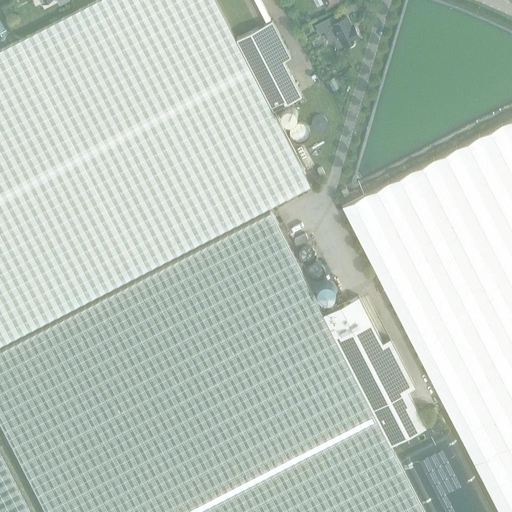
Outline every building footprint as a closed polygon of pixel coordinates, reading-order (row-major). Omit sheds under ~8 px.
[(95,0),(0,49),(0,343),(311,184),(273,110),(302,94),(284,59),(291,56),(273,20),(236,39),(216,0),(95,0)] [(315,25),(319,33),(324,30),(330,42),(340,37),(344,45),(348,43),(349,45),(351,46),(354,44),(355,42),(354,40),(358,38),(357,37),(360,35),(354,24),(352,25),(347,16),(339,20),(336,14),(325,19),(315,25)] [(296,109),(295,108),(294,107),(293,107),(292,106),(290,106),(289,106),(287,106),(286,106),(285,107),(284,108),(283,109),(282,110),(281,111),(281,113),(281,114),(281,115),(281,117),(282,118),(283,119),(284,120),(285,121),(286,122),(288,122),(289,122),(290,122),(292,122),(293,121),(294,121),(295,120),(296,119),(297,117),(297,116),(298,115),(298,113),(297,112),(297,110),(296,109)] [(511,511),(511,117),(343,204),(499,511),(511,511)] [(426,426),(420,413),(408,390),(415,386),(390,337),(383,341),(359,295),(323,313),(271,212),(0,350),(0,421),(46,511),(425,511),(391,445),(426,426)] [(305,233),(294,239),(297,244),(308,238),(305,233)] [(317,290),(317,291),(317,292),(317,293),(318,293),(318,294),(318,295),(319,296),(319,297),(320,297),(320,298),(321,298),(322,299),(323,299),(324,300),(325,300),(326,300),(327,300),(328,300),(329,300),(330,299),(331,299),(332,298),(333,298),(333,297),(334,297),(334,296),(335,295),(335,294),(336,293),(336,292),(336,291),(336,290),(336,289),(335,288),(335,287),(335,286),(334,286),(334,285),(333,284),(332,283),(331,283),(331,282),(330,282),(329,282),(328,282),(327,282),(327,281),(326,281),(325,282),(324,282),(323,282),(322,282),(322,283),(321,283),(320,284),(319,285),(319,286),(318,286),(318,287),(318,288),(318,289),(317,289),(317,290)] [(438,412),(435,406),(428,410),(432,416),(438,412)] [(0,511),(30,511),(0,453),(0,511)]
